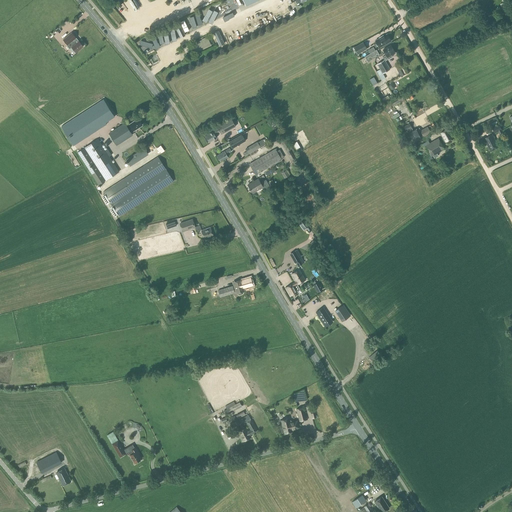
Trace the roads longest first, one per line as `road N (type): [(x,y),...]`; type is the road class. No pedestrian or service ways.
road 1 (primary): [(359,429),(175,120),(79,0)]
road 2 (unclassified): [(43,511),(359,429)]
road 3 (track): [(511,219),(388,0)]
